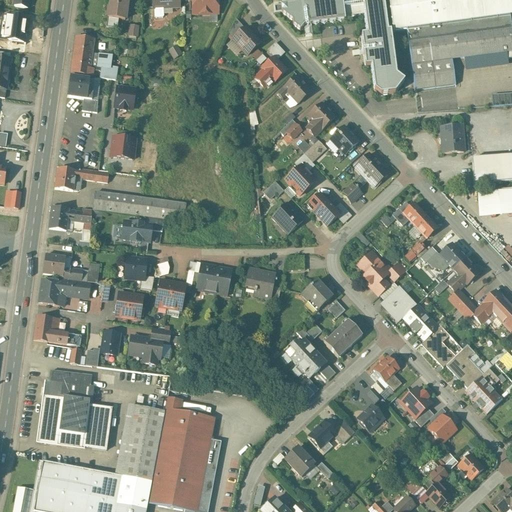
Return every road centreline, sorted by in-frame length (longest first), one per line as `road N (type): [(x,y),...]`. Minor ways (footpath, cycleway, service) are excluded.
road 1 (secondary): [(64,0),(0,449)]
road 2 (residential): [(253,0),(411,172)]
road 3 (residential): [(389,336),(286,432),(251,482),(242,511)]
road 4 (residential): [(389,336),(511,465)]
road 5 (residential): [(331,253),(160,251)]
road 6 (residential): [(411,172),(511,281)]
